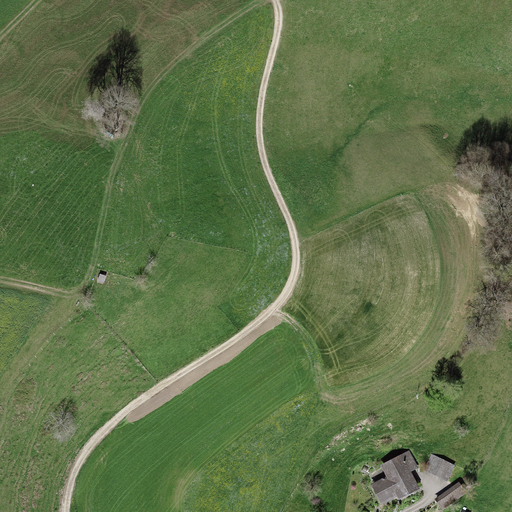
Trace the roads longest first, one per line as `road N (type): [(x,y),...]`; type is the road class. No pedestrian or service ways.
road 1 (track): [(0,279),(68,293),(86,287),(135,112),(153,85),(264,0)]
road 2 (track): [(273,0),(278,21),(258,137),(294,264),(266,312)]
